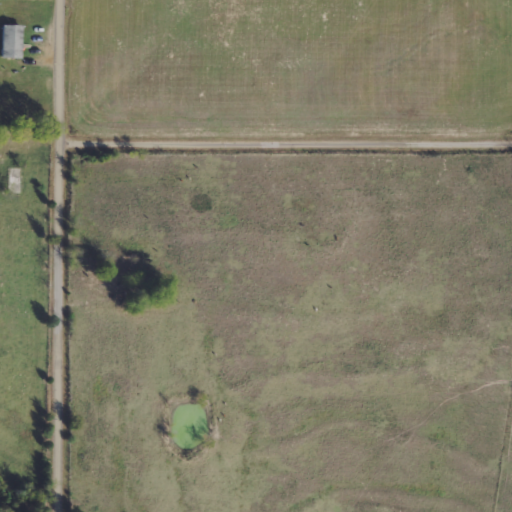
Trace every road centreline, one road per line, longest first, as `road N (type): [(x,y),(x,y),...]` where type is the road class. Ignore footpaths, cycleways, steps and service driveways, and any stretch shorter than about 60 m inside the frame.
road 1 (residential): [(65,511),(69,0)]
road 2 (residential): [(66,138),(511,137)]
